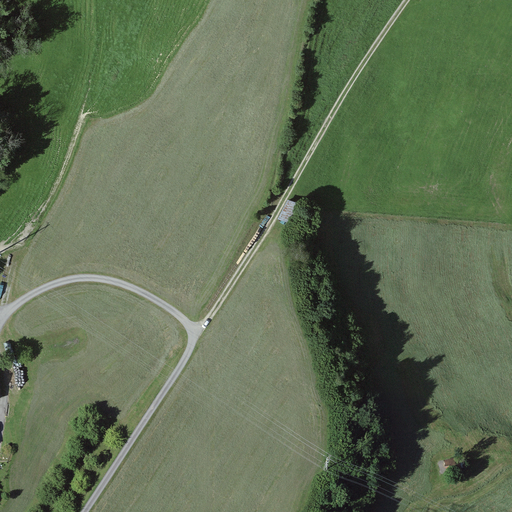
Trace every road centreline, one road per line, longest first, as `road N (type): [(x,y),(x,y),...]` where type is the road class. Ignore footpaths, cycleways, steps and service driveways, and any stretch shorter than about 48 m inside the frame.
road 1 (track): [(0,324),(35,292),(61,281),(105,279),(159,300),(194,335),(408,0)]
road 2 (unclassified): [(83,511),(194,335)]
